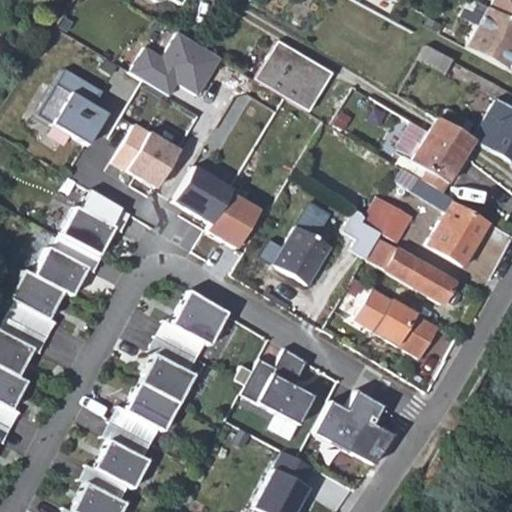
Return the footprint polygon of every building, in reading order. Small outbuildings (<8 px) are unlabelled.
[(511,0),(488,0),(483,10),(480,8),(459,48),(499,70),(511,44),(511,0)] [(327,74),(273,42),(250,81),(304,113),(327,74)] [(511,61),(511,44),(499,70),(506,73),(511,61)] [(440,76),(448,61),(421,47),(413,62),(440,76)] [(30,120),(80,151),(99,120),(86,112),(95,98),(59,75),(30,120)] [(511,115),(490,102),(467,140),(469,141),(494,156),(511,171),(511,115)] [(435,114),(431,119),(454,133),(460,121),(443,111),(440,117),(435,114)] [(454,133),(431,119),(416,145),(411,155),(406,151),(403,156),(395,150),(394,154),(408,163),(423,171),(417,181),(437,193),(469,141),(467,140),(454,133)] [(229,134),(245,144),(252,135),(234,125),(229,134)] [(117,176),(147,194),(170,156),(140,138),(117,176)] [(408,163),(402,171),(414,179),(417,181),(423,171),(408,163)] [(198,236),(227,254),(250,217),(221,199),(224,196),(187,173),(165,208),(202,230),(198,236)] [(447,204),(448,200),(437,193),(417,181),(414,179),(407,192),(441,212),(422,245),(460,267),(482,227),(447,204)] [(97,205),(82,196),(74,212),(71,209),(55,238),(56,238),(70,245),(94,258),(108,230),(109,229),(89,219),(97,205)] [(358,223),(366,228),(381,202),(373,197),(358,221),(358,223)] [(408,217),(381,202),(366,228),(376,234),(393,244),(408,217)] [(122,220),(97,205),(89,219),(109,229),(108,230),(115,234),(122,220)] [(288,233),(265,270),(302,291),(323,255),(307,245),(321,221),(302,209),(288,233)] [(353,271),(360,260),(372,240),(376,234),(366,228),(358,223),(358,221),(358,215),(350,210),(330,243),(343,251),(337,261),(353,271)] [(70,245),(56,238),(48,252),(43,250),(26,278),(58,294),(67,299),(81,271),(82,270),(62,260),(70,245)] [(360,260),(438,307),(450,286),(372,240),(360,260)] [(94,258),(70,245),(62,260),(82,270),(81,271),(88,275),(96,260),(94,258)] [(43,322),(58,294),(26,278),(18,273),(3,302),(8,304),(1,319),(15,327),(23,313),(43,323),(43,322)] [(438,307),(453,315),(466,295),(450,286),(438,307)] [(223,313),(184,291),(166,326),(165,327),(185,338),(177,352),(191,360),(199,345),(204,348),(223,313)] [(346,326),(411,366),(430,335),(365,295),(346,326)] [(23,313),(15,327),(42,341),(50,326),(43,322),(43,323),(23,313)] [(15,327),(1,319),(0,320),(0,373),(13,380),(27,352),(27,351),(8,341),(15,327)] [(166,326),(158,322),(150,338),(177,352),(185,338),(165,327),(166,326)] [(42,341),(15,327),(8,341),(27,351),(27,352),(34,356),(42,341)] [(177,352),(150,338),(142,353),(149,357),(150,356),(169,367),(177,352)] [(241,397),(298,428),(314,399),(294,389),(290,386),(296,376),(300,378),(308,363),(286,351),(276,369),(261,361),(241,397)] [(177,352),(169,367),(150,356),(149,357),(135,385),(174,405),(189,377),(183,374),(191,360),(177,352)] [(0,373),(0,410),(6,413),(6,412),(21,384),(13,380),(0,373)] [(294,389),(300,378),(296,376),(290,386),(294,389)] [(329,399),(343,405),(350,389),(336,383),(329,399)] [(174,405),(135,385),(120,412),(119,413),(139,423),(132,438),(146,445),(154,430),(159,433),(174,405)] [(370,423),(380,402),(353,389),(344,408),(326,400),(310,433),(372,463),(387,431),(370,423)] [(120,412),(112,408),(104,424),(132,438),(139,423),(119,413),(120,412)] [(6,413),(0,410),(0,427),(5,431),(13,416),(6,412),(6,413)] [(132,438),(104,424),(96,439),(103,442),(104,442),(124,453),(132,438)] [(146,445),(132,438),(124,453),(104,442),(103,442),(89,471),(109,481),(123,488),(128,491),(143,463),(138,460),(146,445)] [(284,454),(253,510),(256,511),(295,511),(308,490),(304,488),(314,471),(284,454)] [(445,466),(433,458),(419,483),(418,484),(430,489),(445,466)] [(89,471),(81,466),(74,481),(81,486),(81,485),(101,495),(109,481),(89,471)] [(115,502),(123,488),(109,481),(101,495),(81,485),(81,486),(66,511),(116,511),(120,505),(115,502)]
